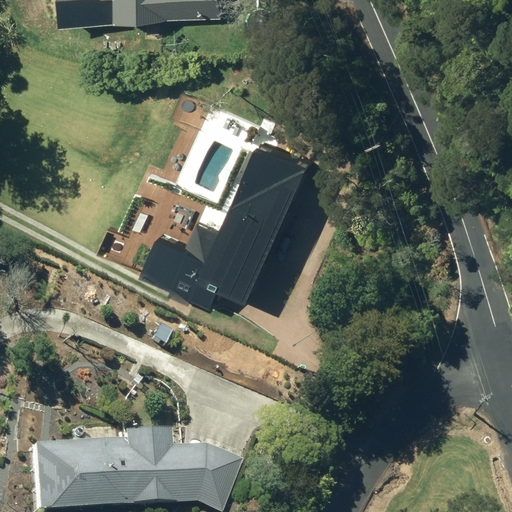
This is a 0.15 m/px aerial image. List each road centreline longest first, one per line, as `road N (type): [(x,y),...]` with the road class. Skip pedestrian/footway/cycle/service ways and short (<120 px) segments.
road 1 (residential): [(371,0),(410,84),(500,344)]
road 2 (residential): [(347,511),(362,477),(412,413),(500,344)]
